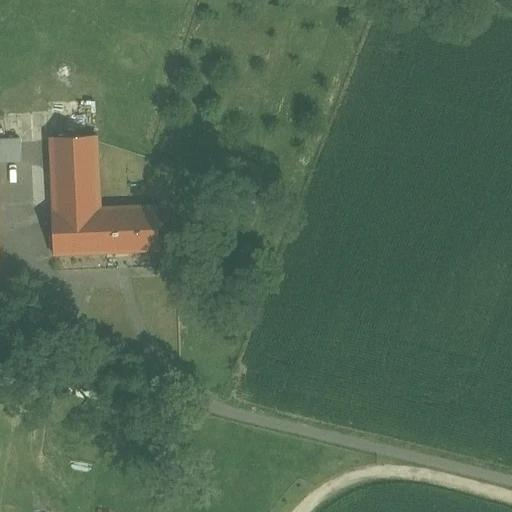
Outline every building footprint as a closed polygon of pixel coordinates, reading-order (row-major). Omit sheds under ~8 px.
[(149,44),(124,45),(125,61),(150,60),(149,44)] [(98,135),(50,137),(54,209),(100,207),(102,207),(98,135)] [(21,139),(0,139),(0,162),(22,161),(21,139)] [(102,207),(100,207),(54,209),(53,209),(55,255),(160,251),(157,205),(102,207)] [(50,511),(52,505),(34,502),(32,511),(50,511)]
